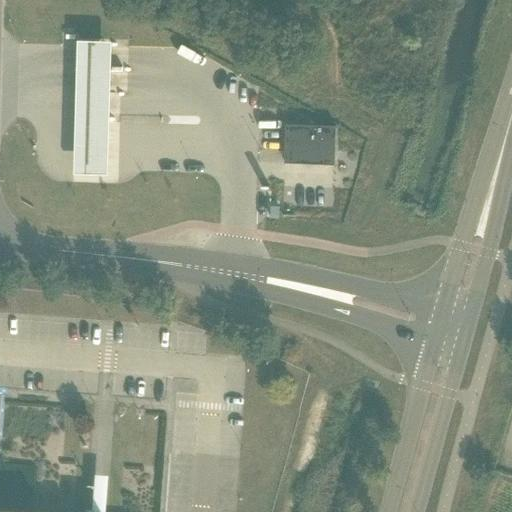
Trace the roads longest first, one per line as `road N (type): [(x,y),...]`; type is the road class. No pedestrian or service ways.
road 1 (unclassified): [(281,287),(108,253),(0,246)]
road 2 (tertiary): [(413,511),(463,333)]
road 3 (tertiary): [(434,341),(386,511)]
road 4 (unclassified): [(444,308),(362,288),(281,287)]
road 5 (unclassified): [(281,287),(434,341)]
road 6 (tertiary): [(463,333),(488,252),(492,186)]
road 7 (tertiary): [(492,186),(444,308)]
